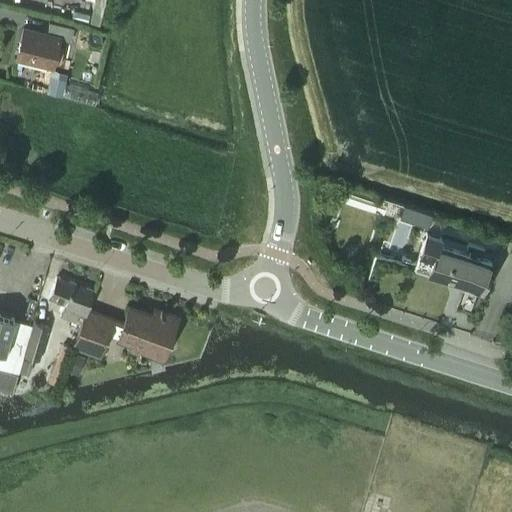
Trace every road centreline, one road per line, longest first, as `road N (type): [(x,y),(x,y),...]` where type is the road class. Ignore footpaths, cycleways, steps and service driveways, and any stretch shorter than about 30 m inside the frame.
road 1 (tertiary): [(253,0),(285,206),(264,292)]
road 2 (unclassified): [(264,292),(216,290),(0,222)]
road 3 (tertiary): [(511,385),(299,316),(264,292)]
